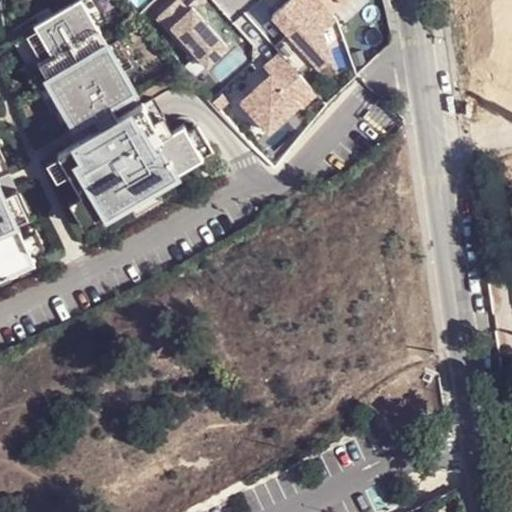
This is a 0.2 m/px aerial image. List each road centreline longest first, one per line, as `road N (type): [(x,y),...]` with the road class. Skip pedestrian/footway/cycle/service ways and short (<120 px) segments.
road 1 (primary): [(511,74),(250,285),(0,416)]
road 2 (residential): [(490,511),(410,0)]
road 3 (unknown): [(68,144),(151,98),(187,91),(206,105),(263,186)]
